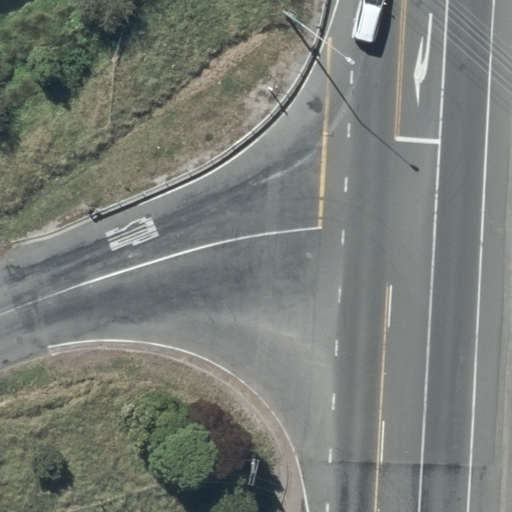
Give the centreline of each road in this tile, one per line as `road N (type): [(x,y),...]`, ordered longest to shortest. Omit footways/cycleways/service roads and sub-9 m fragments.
road 1 (unclassified): [(0,313),(104,274),(229,242),(390,227)]
road 2 (primary): [(378,511),(390,227)]
road 3 (primary): [(390,227),(403,0)]
